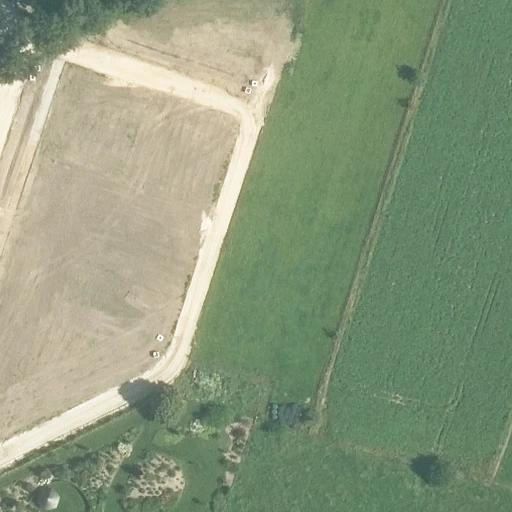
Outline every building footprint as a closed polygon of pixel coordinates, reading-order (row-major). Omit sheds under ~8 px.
[(61,104),(53,127),(66,131),(69,122),(91,129),(105,87),(82,80),(72,108),(61,104)] [(105,87),(91,129),(112,136),(109,146),(123,150),(130,127),(118,123),(127,95),(105,87)] [(175,111),(171,124),(180,127),(173,149),(174,149),(216,163),(217,163),(225,141),(194,131),(198,118),(175,111)] [(158,168),(153,181),(176,189),(180,176),(209,186),(216,163),(174,149),(167,171),(158,168)] [(43,166),(36,188),(72,199),(79,178),(43,166)] [(36,188),(29,208),(66,220),(72,199),(36,188)] [(107,198),(103,210),(111,212),(115,200),(107,198)] [(149,201),(145,214),(154,217),(147,239),(189,253),(197,230),(168,221),(172,208),(149,201)] [(29,208),(22,229),(59,241),(66,220),(29,208)] [(103,210),(99,222),(108,224),(111,212),(103,210)] [(20,228),(13,248),(16,249),(52,261),(59,241),(22,229),(20,228)] [(91,228),(87,240),(95,243),(99,231),(91,228)] [(131,257),(126,271),(149,278),(153,266),(182,275),(189,253),(147,239),(140,260),(131,257)] [(16,249),(9,271),(45,283),(52,261),(16,249)] [(81,257),(77,269),(86,272),(89,260),(81,257)] [(77,269),(73,281),(82,284),(86,272),(77,269)] [(4,286),(0,296),(0,307),(33,319),(40,298),(4,286)] [(116,288),(111,301),(120,304),(113,326),(156,340),(163,317),(134,308),(138,296),(116,288)] [(0,332),(26,341),(33,319),(0,307),(0,332)] [(62,316),(58,328),(66,330),(70,318),(62,316)] [(113,326),(106,349),(148,362),(156,340),(113,326)] [(58,328),(54,340),(63,342),(66,330),(58,328)] [(0,332),(0,353),(20,360),(26,341),(0,332)] [(0,353),(0,376),(13,381),(20,360),(0,353)] [(49,357),(45,369),(53,371),(57,359),(49,357)] [(45,369),(41,381),(49,383),(53,371),(45,369)] [(218,391),(219,376),(198,374),(197,389),(218,391)] [(0,376),(0,398),(6,401),(13,381),(0,376)] [(0,422),(1,423),(8,401),(6,401),(0,398),(0,422)] [(41,400),(37,412),(45,414),(49,402),(41,400)] [(37,412),(33,424),(41,426),(45,414),(37,412)]
